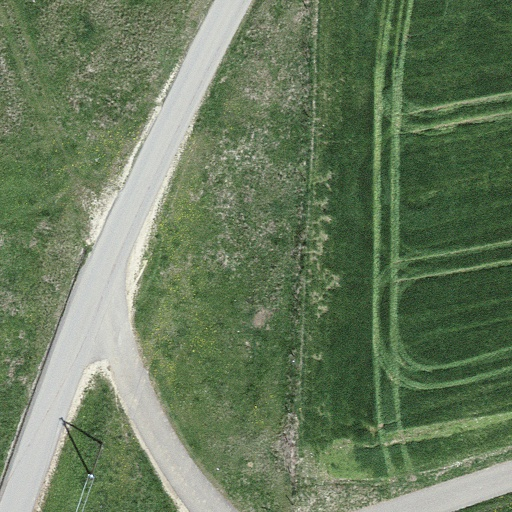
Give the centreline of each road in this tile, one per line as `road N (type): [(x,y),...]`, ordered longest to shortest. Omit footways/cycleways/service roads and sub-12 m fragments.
road 1 (unclassified): [(228,0),(106,260),(84,327)]
road 2 (unclassified): [(84,327),(193,511)]
road 3 (unclassified): [(84,327),(18,511)]
road 4 (residential): [(375,511),(511,470)]
